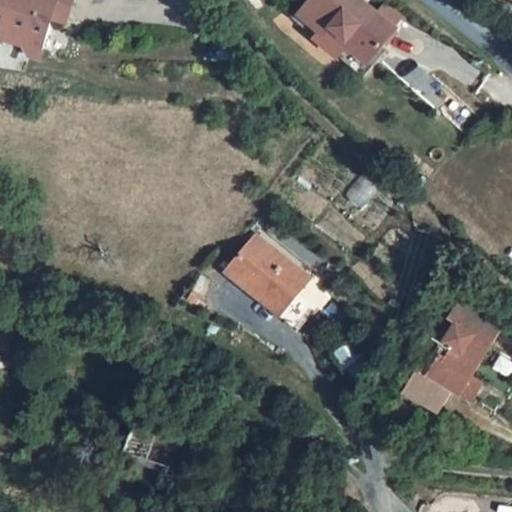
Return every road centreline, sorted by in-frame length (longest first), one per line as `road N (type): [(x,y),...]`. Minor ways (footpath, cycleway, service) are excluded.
road 1 (track): [(372,505),(348,475),(219,380),(114,334),(0,313)]
road 2 (track): [(511,301),(428,218),(320,131),(212,0)]
road 3 (track): [(511,482),(378,473)]
